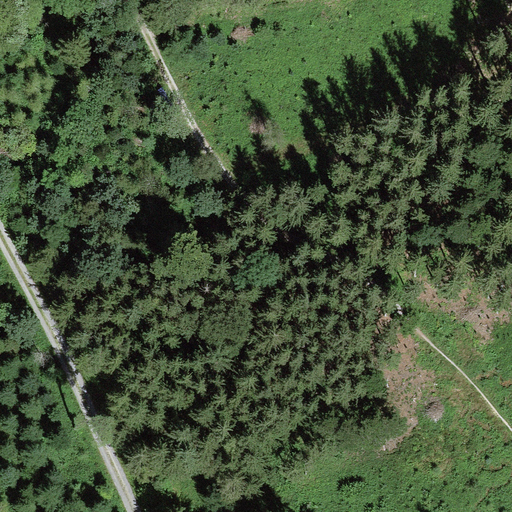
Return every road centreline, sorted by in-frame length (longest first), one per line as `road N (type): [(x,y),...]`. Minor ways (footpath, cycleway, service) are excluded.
road 1 (track): [(132,0),(254,212),(443,353),(511,438)]
road 2 (track): [(132,511),(0,231)]
